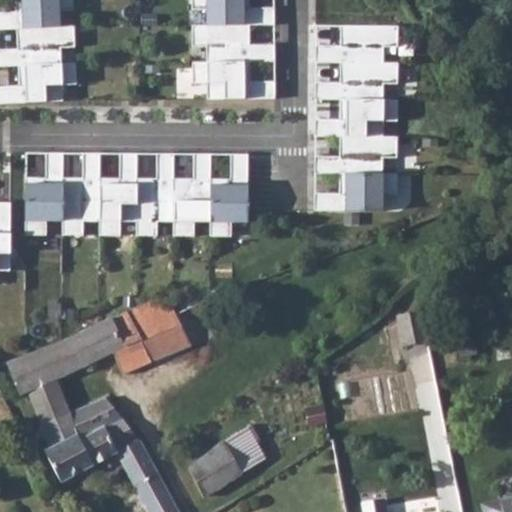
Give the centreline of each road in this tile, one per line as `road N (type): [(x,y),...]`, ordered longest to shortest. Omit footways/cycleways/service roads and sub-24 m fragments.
road 1 (residential): [(0,129),(294,126),(293,0)]
road 2 (unknown): [(192,511),(131,400)]
